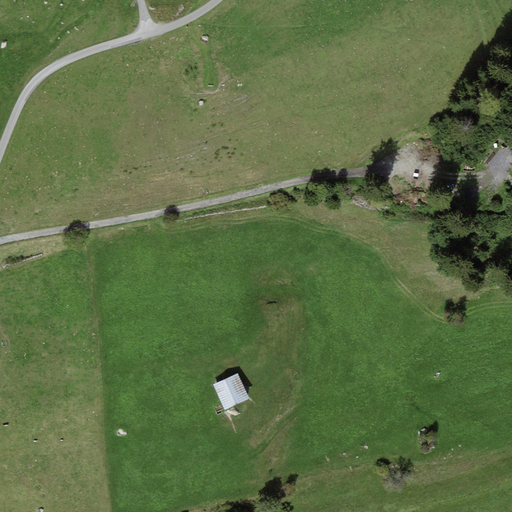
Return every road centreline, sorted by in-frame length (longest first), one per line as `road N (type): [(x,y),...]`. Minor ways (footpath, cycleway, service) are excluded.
road 1 (track): [(0,240),(314,174),(404,163)]
road 2 (track): [(219,0),(194,19),(36,77),(0,146)]
